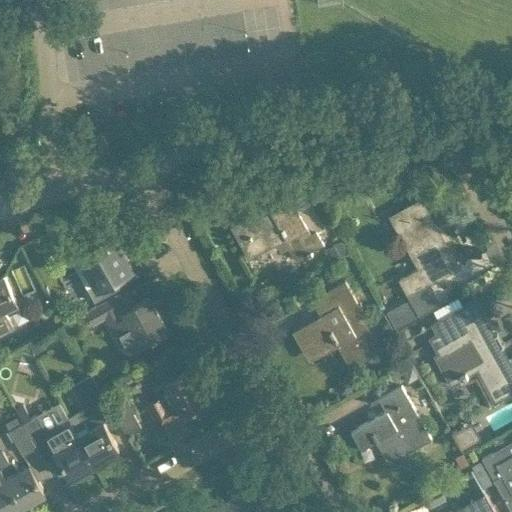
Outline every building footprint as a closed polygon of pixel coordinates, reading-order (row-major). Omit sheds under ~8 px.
[(447,98),(449,87),(437,86),(436,97),(447,98)] [(300,212),(291,196),(271,208),(271,210),(246,224),(242,218),(231,224),(249,256),(266,247),(276,241),(281,251),(289,247),(296,259),(324,243),(317,231),(324,227),(312,205),(300,212)] [(411,298),(386,311),(395,326),(405,321),(439,301),(431,286),(427,289),(427,288),(425,284),(459,266),(451,252),(438,235),(435,230),(438,228),(421,198),(403,208),(406,213),(393,220),(402,236),(405,235),(423,267),(420,269),(417,271),(416,270),(400,278),(411,298)] [(122,272),(132,266),(111,230),(77,249),(95,280),(86,285),(95,300),(127,282),(122,272)] [(333,259),(347,251),(341,241),(328,248),(333,259)] [(17,302),(4,274),(0,276),(0,331),(12,325),(4,307),(15,302),(17,302)] [(380,348),(361,313),(363,312),(345,279),(317,295),(326,310),(292,329),(309,360),(337,344),(350,367),(384,348),(383,347),(380,348)] [(148,295),(118,313),(116,310),(105,316),(125,352),(167,329),(148,295)] [(116,310),(109,297),(92,306),(86,310),(93,323),(105,316),(116,310)] [(494,402),(511,391),(511,365),(501,347),(504,346),(503,344),(497,347),(492,338),(498,335),(497,333),(494,334),(475,300),(476,299),(476,298),(431,323),(431,324),(433,323),(439,333),(431,337),(440,352),(436,354),(435,353),(434,353),(451,385),(452,384),(452,383),(477,368),(494,400),(493,400),(494,402)] [(39,337),(29,343),(34,351),(44,346),(39,337)] [(413,363),(401,370),(408,381),(419,375),(413,363)] [(183,413),(207,400),(190,368),(155,388),(160,397),(148,404),(150,407),(160,425),(182,412),(183,413)] [(92,372),(79,380),(90,401),(94,408),(95,408),(102,421),(103,420),(114,414),(114,413),(104,393),(92,372)] [(338,380),(336,386),(339,392),(346,394),(352,391),(354,385),(351,379),(344,377),(338,380)] [(82,409),(69,416),(79,434),(95,463),(119,449),(109,432),(103,420),(102,421),(95,408),(94,408),(90,401),(79,380),(71,384),(84,407),(82,409)] [(421,443),(431,438),(410,399),(401,384),(379,397),(386,409),(368,420),(351,430),(361,448),(376,439),(389,461),(421,443)] [(36,414),(23,421),(37,446),(43,456),(56,450),(61,459),(70,477),(95,463),(79,434),(69,416),(60,400),(36,414)] [(22,404),(15,408),(19,414),(26,410),(22,404)] [(126,434),(141,426),(129,405),(114,413),(114,414),(126,434)] [(23,421),(9,429),(23,453),(37,446),(23,421)] [(465,424),(451,432),(460,448),(474,440),(465,424)] [(2,448),(0,449),(0,467),(21,504),(44,491),(34,474),(29,465),(18,471),(12,459),(9,461),(2,448)] [(463,452),(454,456),(460,468),(469,463),(463,452)] [(492,452),(481,458),(510,509),(511,507),(511,454),(498,463),(492,452)] [(480,460),(471,465),(483,487),(492,482),(480,460)] [(0,511),(7,511),(21,504),(0,467),(0,511)] [(230,497),(237,511),(268,511),(267,510),(267,509),(253,484),(252,484),(252,485),(242,490),(236,494),(230,497)] [(496,511),(486,493),(484,494),(472,501),(471,501),(451,511),(496,511)] [(207,511),(237,511),(230,497),(229,497),(229,498),(224,501),(207,510),(207,509),(206,510),(207,511)]
